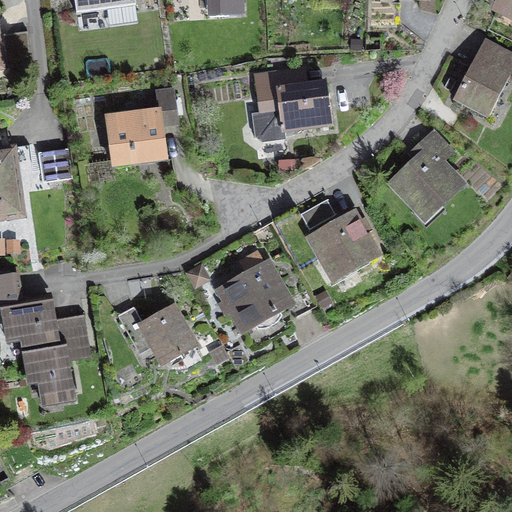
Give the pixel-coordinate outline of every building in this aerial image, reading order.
[(136,6),(135,0),(74,0),(76,14),(136,6)] [(240,0),(212,0),(214,16),(241,15),(240,0)] [(511,0),(501,0),(498,9),(511,15),(511,0)] [(0,67),(1,67),(32,63),(27,32),(0,35),(0,67)] [(488,118),(511,71),(511,55),(485,41),(454,101),(488,118)] [(293,71),(255,76),(260,114),(252,115),(256,138),(263,143),(286,140),(285,133),(331,126),(325,83),(295,87),(293,71)] [(151,114),(108,120),(114,161),(165,154),(160,119),(178,117),(174,90),(156,93),(157,100),(149,101),(151,114)] [(441,164),(452,153),(434,134),(422,145),(420,142),(419,143),(426,150),(413,163),(392,183),(426,220),(427,219),(423,215),(437,202),(441,206),(462,186),(441,164)] [(0,218),(22,215),(13,150),(3,152),(0,140),(0,218)] [(68,149),(39,154),(43,183),(73,178),(68,149)] [(301,215),(310,230),(336,215),(327,200),(301,215)] [(334,279),(376,255),(364,235),(370,232),(363,220),(358,223),(354,216),(312,240),(334,279)] [(20,241),(8,241),(8,255),(20,255),(20,241)] [(297,318),(311,310),(297,285),(284,292),(267,263),(219,290),(244,333),(291,307),(297,318)] [(202,267),(188,274),(196,288),(209,281),(202,267)] [(12,276),(0,277),(0,307),(3,307),(8,337),(21,335),(24,348),(57,343),(53,318),(52,309),(42,311),(40,299),(16,303),(12,276)] [(135,310),(120,319),(133,343),(147,335),(164,365),(195,347),(173,308),(143,325),(135,310)] [(57,343),(24,348),(29,379),(39,377),(43,400),(72,395),(65,350),(88,346),(82,313),(79,314),(80,316),(57,320),(57,317),(53,318),(57,343)] [(223,346),(209,352),(216,366),(229,360),(223,346)] [(240,347),(228,353),(235,367),(248,360),(240,347)] [(0,445),(0,463),(8,478),(39,461),(23,433),(0,445)]
